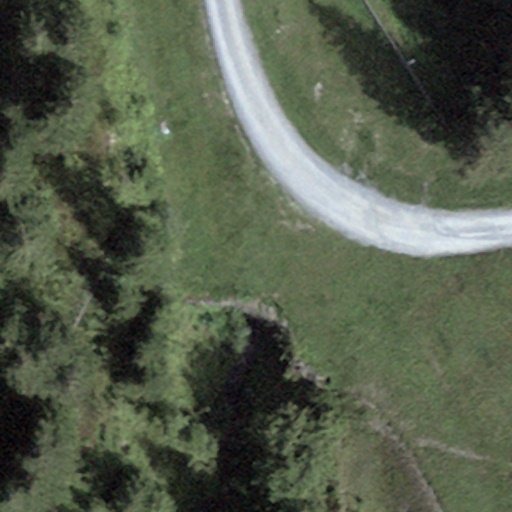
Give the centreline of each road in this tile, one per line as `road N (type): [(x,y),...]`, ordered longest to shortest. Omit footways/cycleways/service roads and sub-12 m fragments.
road 1 (track): [(221,0),(265,125),(337,200)]
road 2 (track): [(511,228),(409,228),(337,200)]
